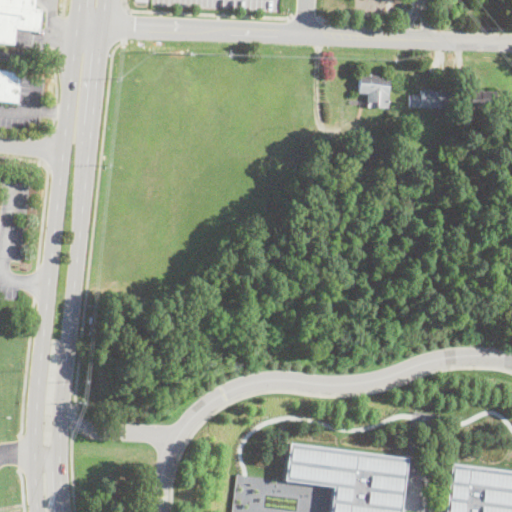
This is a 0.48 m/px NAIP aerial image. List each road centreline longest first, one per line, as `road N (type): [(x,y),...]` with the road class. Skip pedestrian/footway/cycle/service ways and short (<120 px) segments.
road 1 (primary): [(79,0),(34,453)]
road 2 (primary): [(60,453),(103,0)]
road 3 (tertiary): [(77,23),(399,37)]
